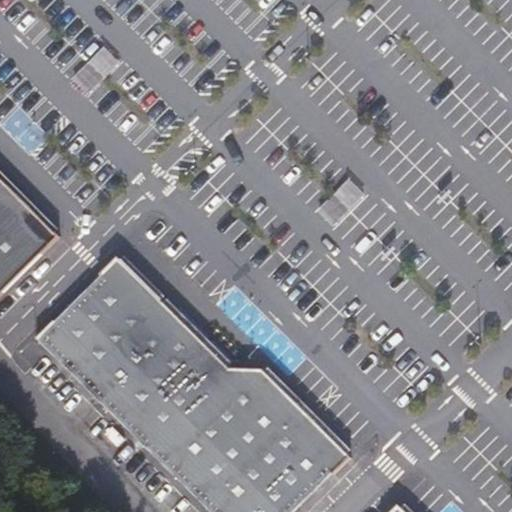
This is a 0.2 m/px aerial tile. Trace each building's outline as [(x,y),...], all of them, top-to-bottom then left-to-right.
[(105,51),(76,81),(91,95),(119,64),(105,51)] [(0,302),(65,238),(0,172),(0,302)] [(319,212),(336,229),(366,197),(349,180),(319,212)] [(122,257),(41,337),(48,345),(217,511),(298,511),(353,457),(263,368),(234,367),(122,257)] [(285,371),(303,355),(270,318),(267,321),(235,285),(217,301),(241,328),(224,344),(244,366),(264,348),(285,371)] [(381,511),(423,511),(403,491),(381,511)]
